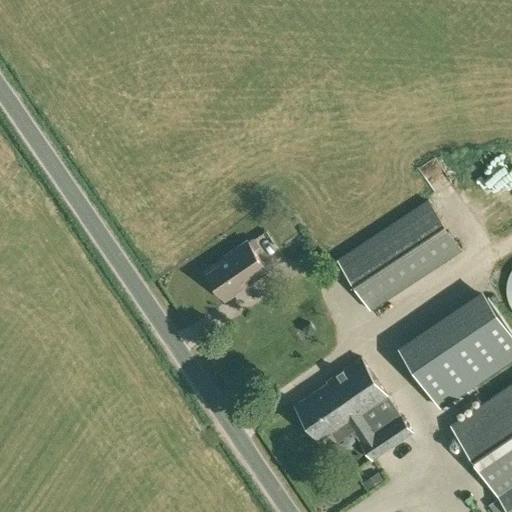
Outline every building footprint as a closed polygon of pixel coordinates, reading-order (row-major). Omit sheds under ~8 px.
[(416,158),(424,186),(443,180),(435,152),(416,158)] [(429,201),(339,260),(371,309),(461,249),(429,201)] [(225,298),(268,270),(248,240),(226,255),(229,259),(208,273),(225,298)] [(468,334),(440,293),(385,331),(414,372),(468,334)] [(511,342),(497,321),(427,369),(450,401),(511,358),(511,342)] [(320,439),(331,431),(338,440),(353,429),(373,458),(414,430),(363,357),(296,403),(320,439)] [(511,511),(511,383),(451,425),(510,511),(511,511)]
